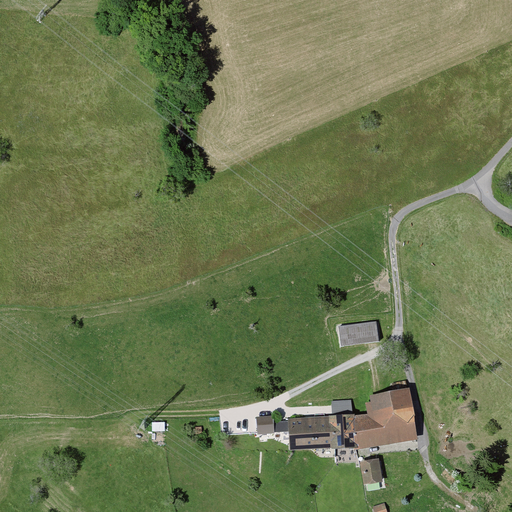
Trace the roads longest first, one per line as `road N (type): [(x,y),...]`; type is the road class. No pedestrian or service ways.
road 1 (track): [(459,500),(428,467),(416,389),(399,343),(396,221)]
road 2 (track): [(347,407),(287,414),(278,405),(399,343)]
road 3 (unclassified): [(396,221),(482,175),(511,145)]
